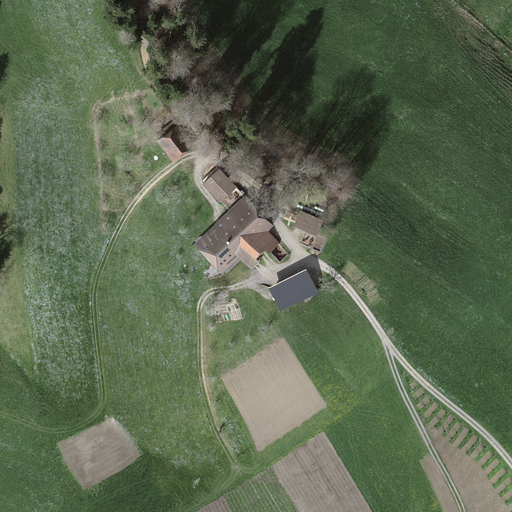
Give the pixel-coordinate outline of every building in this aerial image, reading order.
[(174,159),(194,143),(179,124),(159,139),(174,159)] [(265,179),(241,162),(234,171),(258,188),(265,179)] [(235,216),(211,237),(204,243),(222,263),(237,249),(253,266),(259,261),(255,256),(266,246),(270,250),(279,242),(270,233),(270,224),(220,168),(205,182),(235,216)] [(316,216),(322,199),(298,191),(292,207),(316,216)] [(324,222),(304,213),(298,227),(318,236),(324,222)] [(273,288),(283,307),(316,291),(307,271),(273,288)]
